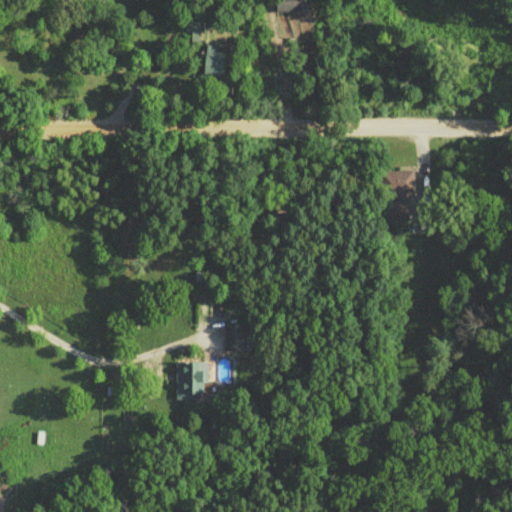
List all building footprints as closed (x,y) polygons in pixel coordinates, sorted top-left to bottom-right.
[(275,0),(276,17),(301,17),(300,0),(275,0)] [(199,75),(214,83),(227,59),(212,51),(199,75)] [(384,176),(384,205),(404,205),(404,201),(414,201),(414,176),(384,176)] [(225,329),(225,357),(247,357),(247,329),(225,329)] [(175,367),(175,403),(205,403),(205,367),(175,367)]
